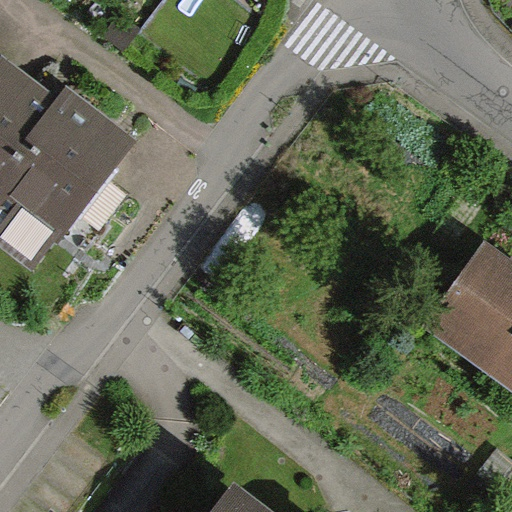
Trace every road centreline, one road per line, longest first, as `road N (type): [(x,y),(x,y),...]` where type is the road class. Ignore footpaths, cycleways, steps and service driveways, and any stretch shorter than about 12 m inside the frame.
road 1 (residential): [(354,0),(122,303),(47,378),(0,440)]
road 2 (residential): [(511,99),(371,0)]
